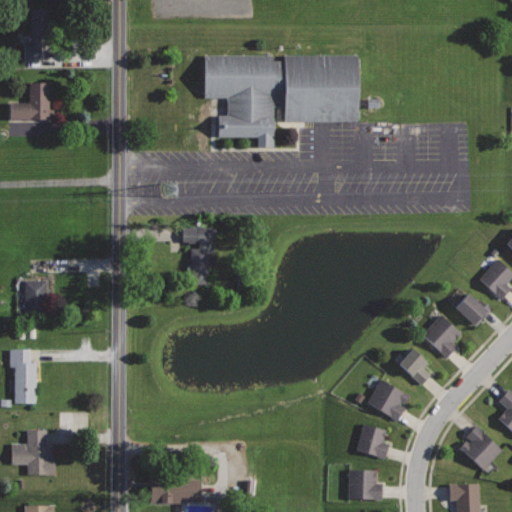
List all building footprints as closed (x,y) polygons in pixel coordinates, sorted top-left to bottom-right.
[(49,8),(30,8),(31,45),(24,45),(25,57),(41,57),(40,34),(50,34),(49,8)] [(359,53),(283,53),(283,58),(272,58),(272,54),(203,54),(203,96),(228,96),(228,115),(218,115),(218,135),(257,135),(257,145),(273,145),(273,105),(284,105),(284,120),(298,119),(359,119),(359,53)] [(50,82),(30,82),(30,101),(10,101),(10,118),(53,118),(53,108),(49,108),(50,82)] [(182,225),(216,226),(216,237),(211,237),(211,242),(208,242),(207,283),(190,282),(190,248),(199,248),(199,242),(182,241),(182,225)] [(511,250),(511,231),(502,241),(511,250)] [(511,272),(497,257),(478,278),(500,299),(511,287),(506,282),(511,276),(511,272)] [(46,279),(24,279),(25,314),(47,313),(46,279)] [(467,292),(454,306),(475,326),(491,309),(480,298),(477,301),(467,292)] [(440,312),(421,332),(446,356),(456,345),(451,341),(460,331),(440,312)] [(412,346),(397,362),(420,384),(430,373),(423,367),(428,361),(412,346)] [(30,348),(10,348),(9,366),(14,366),(14,401),(35,401),(35,362),(29,362),(30,348)] [(380,378),(366,401),(397,419),(404,407),(399,404),(401,401),(404,403),(408,395),(380,378)] [(511,392),(508,389),(498,400),(506,407),(497,417),(511,431),(511,392)] [(363,423),(355,449),(384,457),(388,443),(382,441),(386,429),(363,423)] [(476,424),(466,434),(471,440),(468,443),(465,440),(458,447),(482,469),(502,449),(476,424)] [(46,429),(26,429),(26,442),(11,442),(11,463),(27,463),(27,473),(54,473),(54,457),(49,457),(49,445),(46,445),(46,429)] [(376,470),(348,468),(347,497),(381,499),(382,482),(375,482),(376,470)] [(199,478),(180,478),(180,473),(150,472),(149,501),(178,502),(178,499),(198,500),(199,478)] [(448,483),(479,482),(479,511),(455,511),(455,499),(449,499),(448,483)]
